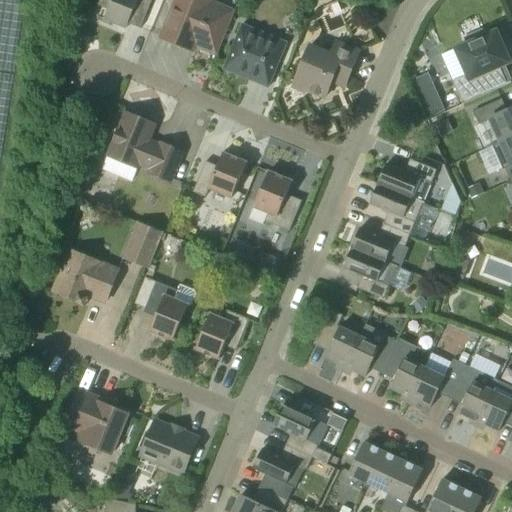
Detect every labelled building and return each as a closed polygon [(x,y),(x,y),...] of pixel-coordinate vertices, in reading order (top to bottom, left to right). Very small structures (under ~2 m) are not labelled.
[(141,30),(152,0),(104,0),(102,8),(108,11),(104,20),(126,30),(129,24),(141,30)] [(217,56),(235,12),(206,0),(175,0),(160,39),(185,49),(187,44),(217,56)] [(270,85),(287,44),(242,26),(224,70),(244,78),(246,75),(270,85)] [(504,66),(510,63),(497,32),(484,38),(481,33),(467,40),(469,45),(456,50),(467,76),(453,82),(463,106),(511,84),(511,82),(507,84),(502,72),(504,66)] [(347,83),(360,52),(336,43),(331,55),(310,47),(294,85),(326,99),(332,83),(334,83),(338,82),(339,80),(347,83)] [(417,96),(435,88),(429,74),(411,82),(417,96)] [(491,120),(501,143),(511,137),(511,109),(507,112),(502,100),(473,113),(479,125),(491,120)] [(171,183),(183,153),(161,144),(160,146),(157,144),(156,146),(149,143),(156,126),(126,113),(108,157),(171,183)] [(436,125),(442,138),(453,133),(447,120),(436,125)] [(511,137),(501,143),(492,147),(503,171),(506,170),(511,182),(511,181),(511,137)] [(232,199),(247,163),(223,154),(218,167),(206,162),(193,193),(206,198),(209,190),(232,199)] [(424,203),(437,171),(410,160),(405,172),(387,165),(380,180),(378,185),(424,203)] [(431,169),(432,165),(420,160),(419,164),(431,169)] [(287,195),(292,182),(269,173),(254,208),(268,214),(265,222),(290,233),(302,202),(287,195)] [(484,194),(479,184),(467,189),(472,199),(484,194)] [(410,235),(424,203),(378,185),(376,189),(376,190),(370,205),(389,212),(384,224),(410,235)] [(149,270),(164,233),(138,223),(123,260),(149,270)] [(388,258),(394,243),(405,248),(410,235),(384,224),(379,236),(360,229),(354,244),(352,249),(386,263),(386,262),(388,258)] [(390,288),(398,267),(386,262),(386,263),(352,249),(350,253),(344,269),(362,276),(357,289),(384,300),(389,288),(390,288)] [(106,303),(119,271),(71,251),(62,274),(65,275),(57,293),(77,301),(76,303),(85,307),(89,296),(106,303)] [(470,261),(453,255),(446,275),(463,280),(470,261)] [(282,263),(271,259),(267,269),(277,273),(282,263)] [(174,341),(188,305),(174,300),(178,291),(157,282),(146,278),(134,304),(145,309),(144,313),(155,318),(150,331),(174,341)] [(428,305),(421,297),(410,305),(417,314),(428,305)] [(316,341),(330,348),(325,358),(345,368),(360,337),(340,328),(338,327),(343,316),(331,310),(316,341)] [(219,360),(225,346),(236,351),(249,321),(228,312),(224,320),(210,315),(196,350),(219,360)] [(382,374),(394,349),(398,342),(385,336),(380,347),(370,368),(370,369),(382,374)] [(370,368),(380,347),(360,337),(345,368),(366,377),(370,369),(370,368)] [(470,355),(464,352),(460,361),(466,364),(470,355)] [(410,399),(425,368),(405,359),(390,389),(410,399)] [(454,391),(466,366),(453,360),(445,378),(438,394),(450,400),(454,391)] [(494,393),(499,382),(479,372),(466,366),(454,391),(466,397),(459,413),(479,423),(493,392),(494,393)] [(431,408),(438,394),(445,378),(425,368),(410,399),(431,408)] [(511,387),(499,382),(494,393),(493,392),(479,423),(499,432),(505,420),(511,422),(511,387)] [(112,454),(128,415),(103,405),(105,401),(80,391),(65,426),(82,433),(79,440),(112,454)] [(318,446),(327,426),(283,405),(281,410),(281,411),(274,426),(292,434),(286,446),(313,458),(327,465),(328,465),(332,456),(317,449),(318,446)] [(183,473),(197,439),(157,422),(142,456),(183,473)] [(135,439),(139,428),(130,425),(126,435),(135,439)] [(369,484),(384,453),(364,443),(349,475),(369,484)] [(263,449),(256,464),(255,464),(253,469),(287,485),(289,480),(296,465),(307,470),(313,458),(286,446),(281,458),(263,449)] [(388,493),(403,462),(384,453),(369,484),(388,493)] [(61,482),(66,467),(51,461),(46,476),(61,482)] [(408,503),(423,471),(403,462),(388,493),(408,503)] [(451,511),(462,490),(442,480),(427,511),(428,511),(427,511),(451,511)] [(282,511),(288,501),(260,487),(253,501),(242,495),(233,511),(282,511)] [(58,490),(45,488),(43,501),(55,503),(58,490)] [(114,497),(126,502),(129,503),(132,495),(129,494),(118,489),(114,497)] [(475,511),(482,499),(462,490),(451,511),(475,511)] [(136,511),(136,506),(106,499),(105,511),(136,511)]
